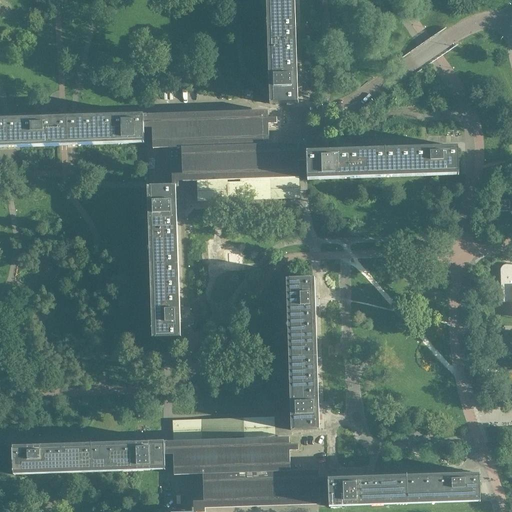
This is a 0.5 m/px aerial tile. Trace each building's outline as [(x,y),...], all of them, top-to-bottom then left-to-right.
[(295,78),(292,0),(266,0),(270,104),(273,104),(295,103),(295,86),(297,86),(299,84),(299,82),(299,80),(297,78),(295,78)] [(299,199),(298,144),(269,145),(269,130),(268,111),(150,115),(151,128),(153,128),(153,149),(182,148),(183,182),(197,182),(198,202),(270,199),(270,200),(299,199)] [(144,127),(144,118),(144,115),(143,115),(143,116),(57,118),(0,120),(0,148),(13,148),(64,146),(132,144),(144,143),(144,144),(144,141),(144,127)] [(307,155),(307,177),(308,177),(308,180),(458,175),(458,173),(458,150),(440,151),(440,148),(439,147),(436,146),(434,147),(432,149),(432,151),(332,154),(332,152),(330,150),(328,150),(326,150),(324,152),(324,154),(307,155)] [(177,313),(174,211),(177,211),(177,206),(174,204),(173,187),(151,188),(148,188),(153,339),(156,338),(156,339),(178,338),(178,319),(180,319),(180,314),(179,313),(177,313)] [(510,212),(509,200),(498,201),(498,212),(510,212)] [(317,430),(312,279),(289,280),(286,280),(287,280),(292,430),(291,430),(291,431),(294,430),(294,431),(317,430)] [(290,472),(289,438),(275,438),(274,418),(202,420),(173,421),(174,456),(174,475),(203,475),(204,509),(300,505),(320,505),(319,471),(299,471),(290,472)] [(166,467),(165,456),(165,445),(147,445),(147,442),(139,443),(139,445),(39,449),(39,446),(31,446),(31,449),(14,450),(15,472),(15,475),(165,470),(166,470),(165,467),(166,467)] [(480,499),(479,477),(328,482),(329,504),(329,507),(330,507),(480,502),(480,499)]
